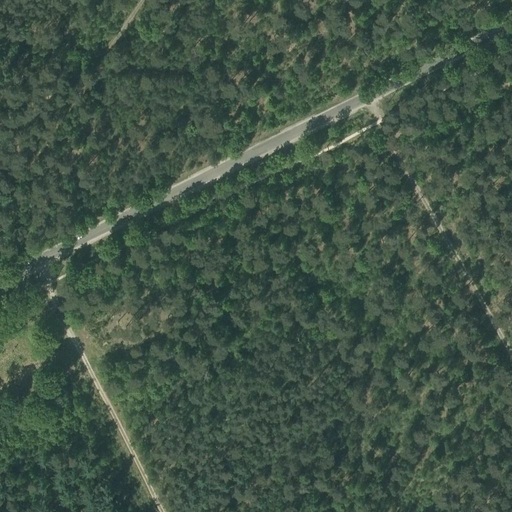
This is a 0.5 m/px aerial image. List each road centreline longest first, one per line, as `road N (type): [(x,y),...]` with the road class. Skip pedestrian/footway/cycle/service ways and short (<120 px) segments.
road 1 (secondary): [(0,277),(511,25)]
road 2 (track): [(366,97),(511,357)]
road 3 (track): [(33,260),(161,511)]
road 4 (track): [(96,78),(0,198)]
